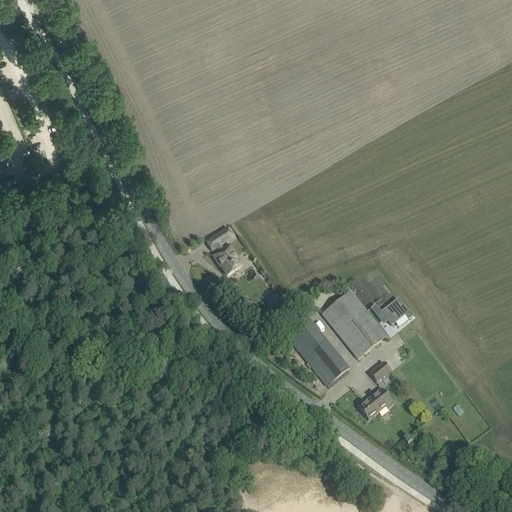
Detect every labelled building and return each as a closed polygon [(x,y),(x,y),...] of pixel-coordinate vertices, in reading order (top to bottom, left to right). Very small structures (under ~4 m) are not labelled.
[(216,249),(219,253),(218,254),(220,257),(215,260),(220,268),(221,268),(227,277),(241,268),(235,257),(236,257),(229,247),(223,251),(220,246),(233,238),(227,230),(206,243),(212,252),(216,249)] [(321,316),(358,361),(387,338),(350,293),(321,316)] [(375,306),(370,310),(374,315),(378,311),(375,306)] [(381,322),(391,334),(408,321),(398,308),(384,318),(381,314),(376,317),(380,323),(381,322)] [(307,317),(292,329),(285,335),(329,390),(348,374),(347,372),(350,370),(307,317)] [(391,372),(385,364),(371,375),(377,383),(391,372)] [(388,410),(393,406),(381,390),(358,408),(368,422),(386,408),(388,410)]
